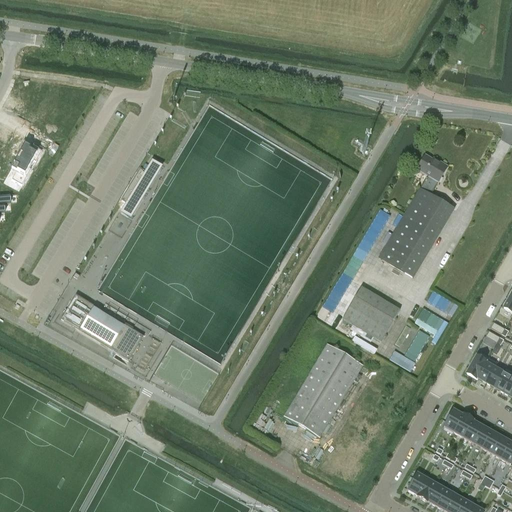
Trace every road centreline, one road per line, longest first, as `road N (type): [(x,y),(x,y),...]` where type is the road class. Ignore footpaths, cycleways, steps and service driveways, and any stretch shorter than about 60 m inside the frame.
road 1 (residential): [(357,95),(10,37)]
road 2 (residential): [(398,511),(376,499),(444,383)]
road 3 (residential): [(444,383),(508,267)]
